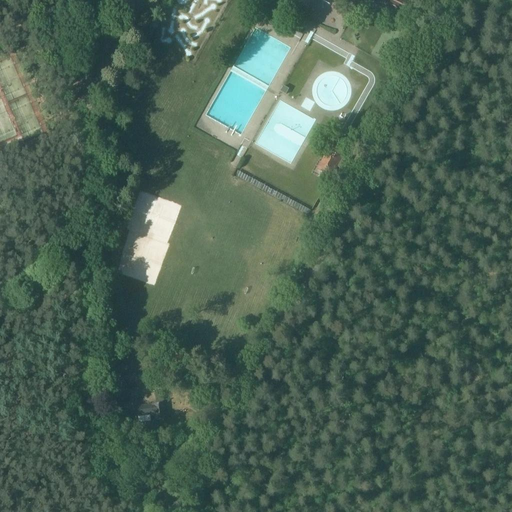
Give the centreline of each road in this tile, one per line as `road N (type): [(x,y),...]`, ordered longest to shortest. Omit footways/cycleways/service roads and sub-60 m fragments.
road 1 (unclassified): [(458,0),(450,27),(173,511)]
road 2 (unclassified): [(173,511),(128,457),(94,369),(76,251),(75,73),(129,0)]
